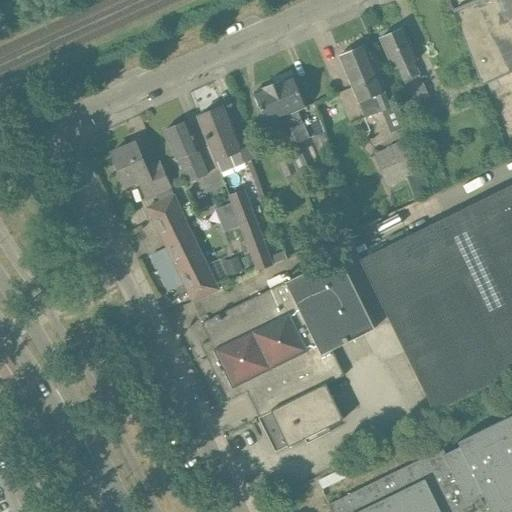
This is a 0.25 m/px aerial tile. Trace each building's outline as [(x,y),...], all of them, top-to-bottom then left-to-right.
[(483,85),(511,72),(511,0),(476,0),(453,10),(455,15),(461,29),(483,85)] [(418,59),(404,28),(379,39),(394,70),(397,68),(415,110),(432,102),(427,92),(413,61),(418,59)] [(392,107),(365,45),(339,56),(359,103),(365,118),(380,112),(392,107)] [(273,84),(297,143),(308,138),(297,111),(306,107),(301,94),(293,76),(273,84)] [(297,143),(273,84),(254,92),(262,111),(266,124),(275,120),(286,148),(297,143)] [(244,162),(249,160),(256,157),(246,130),(235,134),(223,106),(198,116),(211,146),(212,150),(217,160),(239,151),(244,162)] [(199,150),(187,121),(164,130),(177,160),(179,159),(188,183),(207,175),(197,151),(199,150)] [(432,193),(409,138),(373,152),(388,188),(406,180),(415,200),(432,193)] [(147,169),(136,143),(112,153),(126,186),(139,180),(145,194),(154,190),(157,195),(171,189),(161,163),(147,169)] [(303,153),(291,158),(297,174),(309,170),(303,153)] [(291,158),(279,162),(288,185),(299,181),(297,174),(291,158)] [(270,256),(245,189),(229,195),(258,271),(278,264),(288,259),(284,251),(270,256)] [(185,285),(193,302),(217,290),(173,195),(147,208),(167,247),(143,259),(150,275),(158,271),(168,293),(185,285)] [(328,227),(322,229),(327,240),(337,235),(334,229),(328,227)] [(331,349),(374,328),(338,256),(202,323),(210,340),(201,345),(228,401),(251,390),(263,415),(259,418),(275,452),(288,445),(289,446),(307,437),(342,420),(325,384),(344,375),(331,349)] [(223,266),(228,277),(244,271),(240,260),(223,266)] [(511,293),(413,342),(432,382),(511,342),(511,293)] [(496,431),(495,432),(495,434),(496,434),(511,466),(511,423),(497,431),(496,431)] [(465,511),(452,483),(450,480),(440,461),(441,460),(440,459),(438,459),(438,460),(331,511),(465,511)]
